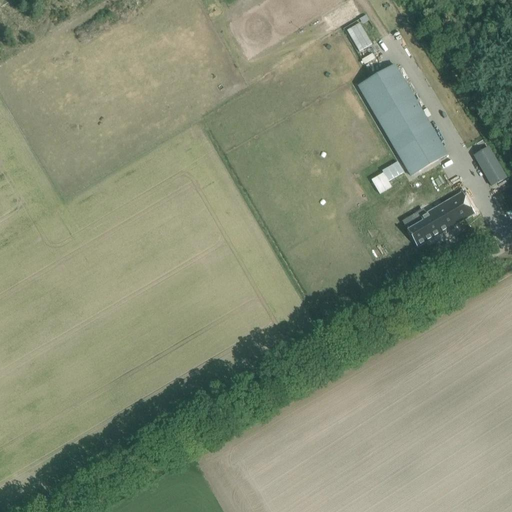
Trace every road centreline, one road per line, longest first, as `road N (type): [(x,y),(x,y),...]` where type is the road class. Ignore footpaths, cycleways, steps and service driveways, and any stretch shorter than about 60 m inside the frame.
road 1 (unclassified): [(51,511),(511,244)]
road 2 (unknown): [(511,239),(366,8)]
